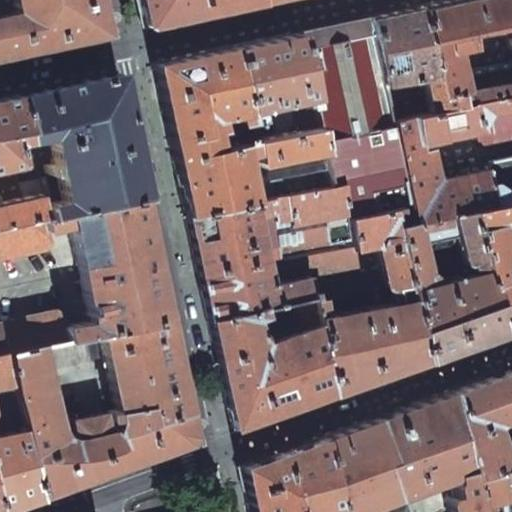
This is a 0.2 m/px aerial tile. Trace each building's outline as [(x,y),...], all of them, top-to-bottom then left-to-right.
[(0,0),(0,56),(37,49),(105,35),(97,0),(0,0)] [(257,2),(256,0),(136,0),(141,24),(144,26),(201,14),(257,2)] [(452,91),(459,90),(511,79),(511,62),(466,70),(463,47),(463,46),(465,41),(463,31),(509,21),(504,0),(445,0),(414,7),(434,95),(452,91)] [(511,0),(504,0),(509,21),(511,34),(511,79),(459,90),(452,91),(456,103),(510,92),(511,91),(511,0)] [(365,17),(386,118),(425,110),(456,103),(452,91),(434,95),(414,7),(396,10),(365,17)] [(308,100),(314,128),(326,184),(336,182),(343,216),(387,206),(391,222),(406,219),(386,118),(365,17),(336,23),(294,33),(308,100)] [(243,112),(246,123),(255,121),(253,111),(308,100),(294,33),(268,38),(230,46),(243,112)] [(167,145),(182,214),(266,197),(326,184),(314,128),(250,141),(249,139),(212,147),(211,140),(207,120),(243,112),(230,46),(150,64),(167,145)] [(38,202),(41,217),(139,196),(125,130),(112,73),(111,72),(10,94),(20,139),(44,134),(53,175),(59,199),(38,202)] [(511,189),(497,192),(499,201),(511,198),(511,91),(510,92),(511,101),(511,189)] [(425,110),(433,138),(474,129),(480,111),(511,104),(511,101),(510,92),(456,103),(425,110)] [(0,164),(13,162),(9,141),(20,139),(10,94),(0,96),(0,164)] [(511,104),(480,111),(474,129),(484,127),(485,133),(511,127),(511,104)] [(406,219),(410,219),(445,212),(469,207),(499,201),(497,192),(497,188),(484,182),(482,169),(433,180),(426,149),(416,151),(414,142),(433,138),(425,110),(386,118),(406,219)] [(207,120),(211,140),(246,132),(248,132),(246,123),(243,112),(207,120)] [(497,188),(497,192),(511,189),(511,155),(489,160),(485,161),(482,166),(482,169),(484,182),(497,188)] [(0,200),(19,197),(16,182),(18,182),(13,162),(0,164),(0,200)] [(16,182),(19,197),(35,193),(38,202),(59,199),(53,175),(18,182),(16,182)] [(268,211),(272,232),(343,216),(336,182),(326,184),(266,197),(268,211)] [(0,200),(0,225),(40,217),(41,217),(38,202),(35,193),(19,197),(0,200)] [(62,326),(65,339),(97,333),(166,318),(152,253),(139,196),(41,217),(40,217),(43,229),(66,224),(87,321),(62,326)] [(195,272),(205,319),(258,307),(289,300),(308,297),(306,287),(266,295),(249,215),(268,211),(266,197),(182,214),(195,272)] [(511,198),(499,201),(469,207),(500,330),(511,325),(511,198)] [(389,290),(389,301),(407,298),(394,238),(391,222),(387,206),(343,216),(350,248),(372,243),(381,285),(389,290)] [(407,298),(420,359),(463,343),(500,330),(469,207),(445,212),(452,240),(457,262),(460,263),(465,262),(467,271),(449,276),(424,282),(411,285),(409,276),(420,273),(422,271),(416,246),(410,219),(406,219),(391,222),(394,238),(407,298)] [(249,215),(266,295),(306,287),(352,277),(356,277),(350,248),(343,216),(272,232),(268,211),(249,215)] [(410,219),(416,246),(425,244),(425,246),(452,240),(445,212),(410,219)] [(0,257),(41,249),(46,241),(43,229),(40,217),(0,225),(0,257)] [(448,274),(449,276),(467,271),(465,262),(460,263),(457,262),(452,263),(450,271),(450,274),(448,274)] [(409,276),(411,285),(424,282),(422,271),(420,273),(409,276)] [(308,297),(308,298),(315,296),(321,295),(322,300),(355,293),(352,277),(306,287),(308,297)] [(377,285),(379,303),(389,301),(389,290),(381,285),(377,285)] [(308,298),(312,317),(320,315),(315,296),(308,298)] [(291,305),(299,327),(313,322),(312,317),(308,298),(308,297),(289,300),(291,305)] [(313,322),(329,392),(376,375),(420,359),(407,298),(389,301),(379,303),(320,315),(312,317),(313,322)] [(258,307),(260,316),(291,305),(289,300),(258,307)] [(228,422),(229,427),(329,392),(313,322),(299,327),(259,343),(250,319),(260,316),(258,307),(205,319),(218,378),(228,422)] [(0,352),(5,352),(40,345),(65,339),(62,326),(60,315),(53,310),(0,321),(0,352)] [(174,359),(166,318),(97,333),(102,355),(114,410),(106,411),(105,420),(114,420),(114,421),(112,427),(109,431),(106,433),(186,411),(174,359)] [(23,430),(37,497),(116,469),(187,443),(191,436),(186,411),(106,433),(102,412),(70,418),(75,441),(67,439),(62,435),(60,433),(57,426),(40,345),(5,352),(12,384),(23,430)] [(0,352),(0,386),(12,384),(5,352),(0,352)] [(463,470),(464,474),(500,466),(498,458),(487,422),(496,418),(502,416),(511,412),(511,366),(445,391),(463,470)] [(316,437),(331,511),(347,511),(399,493),(451,474),(463,470),(445,391),(383,413),(316,437)] [(487,422),(498,458),(507,454),(504,442),(496,418),(487,422)] [(0,510),(19,504),(37,497),(23,430),(0,434),(0,510)] [(246,511),(331,511),(316,437),(266,455),(238,465),(237,467),(246,511)] [(464,474),(470,502),(511,492),(511,463),(500,466),(464,474)] [(445,511),(472,511),(470,502),(464,474),(463,470),(451,474),(452,478),(449,481),(451,494),(447,495),(445,497),(443,500),(445,511)] [(511,511),(511,492),(470,502),(472,511),(511,511)] [(405,511),(399,493),(347,511),(405,511)]
